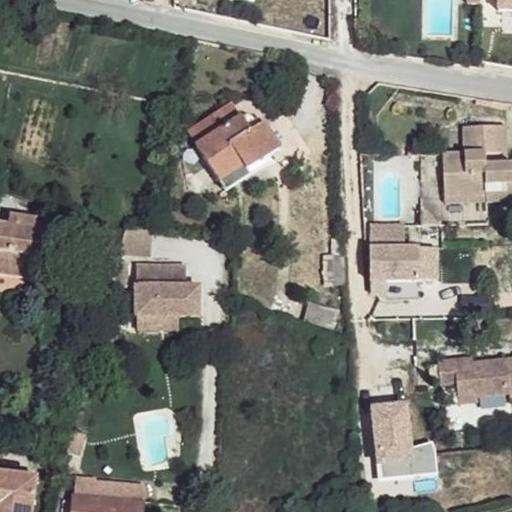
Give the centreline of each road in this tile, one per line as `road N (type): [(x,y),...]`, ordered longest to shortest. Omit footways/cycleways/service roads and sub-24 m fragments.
road 1 (residential): [(347,66),(84,0)]
road 2 (residential): [(511,91),(347,66)]
